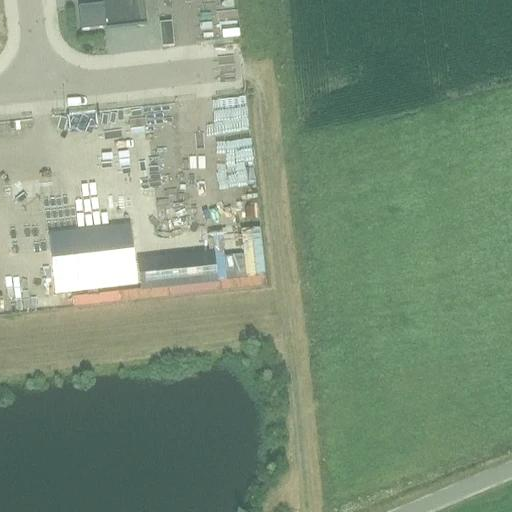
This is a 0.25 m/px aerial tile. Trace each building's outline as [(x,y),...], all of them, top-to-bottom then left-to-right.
[(101,0),(102,9),(78,11),(81,35),(105,33),(105,34),(147,29),(143,0),(101,0)] [(214,44),(215,58),(247,55),(246,42),(214,44)] [(197,97),(250,99),(251,79),(241,79),(240,85),(191,83),(190,115),(196,116),(197,97)] [(28,116),(0,117),(0,139),(29,138),(28,116)] [(137,286),(130,226),(49,236),(56,295),(137,286)]
